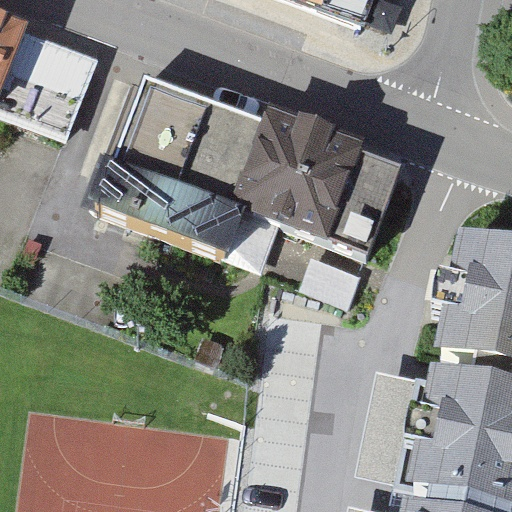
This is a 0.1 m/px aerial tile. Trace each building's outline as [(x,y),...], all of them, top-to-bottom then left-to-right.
[(242,0),(362,42),(376,0),(242,0)] [(0,120),(1,121),(33,44),(0,31),(0,120)] [(105,71),(33,44),(1,121),(78,148),(105,71)] [(231,228),(264,140),(142,95),(90,232),(226,283),(245,233),(231,228)] [(264,140),(231,228),(245,233),(367,278),(400,189),(361,174),(365,163),(268,128),(264,140)] [(511,257),(463,247),(436,366),(455,370),(452,385),(511,397),(511,257)] [(511,511),(511,397),(452,385),(434,381),(411,506),(434,508),(432,511),(511,511)]
